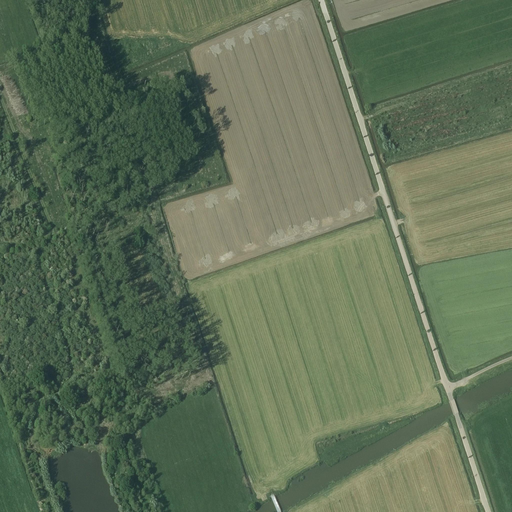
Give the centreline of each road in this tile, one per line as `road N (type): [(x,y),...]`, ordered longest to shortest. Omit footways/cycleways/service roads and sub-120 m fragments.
road 1 (track): [(444,381),(430,385),(424,404),(317,435),(269,488),(189,272)]
road 2 (unclassified): [(447,390),(322,0)]
road 3 (track): [(73,375),(39,259),(53,235),(0,99)]
road 4 (unclassified): [(487,511),(447,390)]
